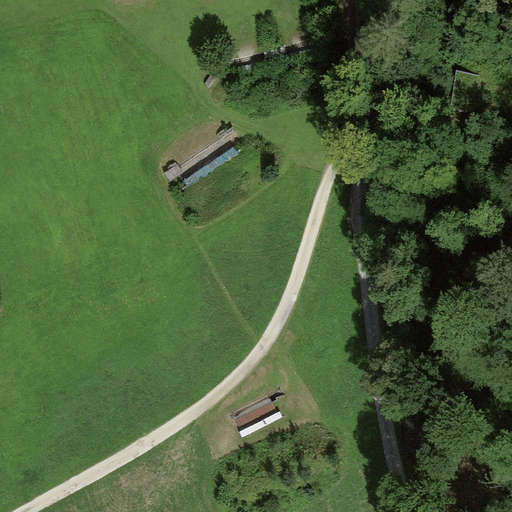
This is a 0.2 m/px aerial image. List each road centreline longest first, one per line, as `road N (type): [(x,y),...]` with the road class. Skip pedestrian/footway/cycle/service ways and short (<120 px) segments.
road 1 (track): [(18,511),(193,413),(269,340),(351,120)]
road 2 (track): [(412,511),(382,381),(344,0)]
